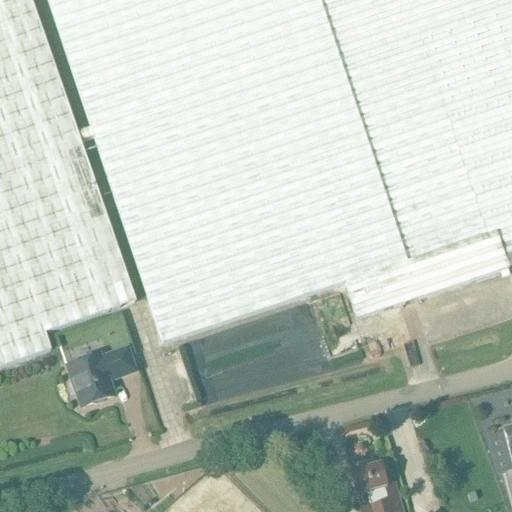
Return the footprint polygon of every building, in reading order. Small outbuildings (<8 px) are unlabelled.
[(0,0),(0,370),(51,353),(45,336),(136,304),(30,0),(0,0)] [(511,0),(47,0),(163,347),(345,286),(357,322),(509,272),(504,259),(511,256),(511,0)] [(77,398),(81,411),(115,400),(109,384),(136,375),(128,352),(101,361),(100,358),(67,370),(71,382),(67,387),(70,398),(77,398)] [(511,431),(502,434),(509,457),(511,469),(511,472),(506,474),(511,494),(511,431)] [(382,476),(380,468),(365,472),(364,469),(355,472),(356,475),(352,476),(358,499),(367,496),(370,511),(400,511),(390,474),(382,476)]
